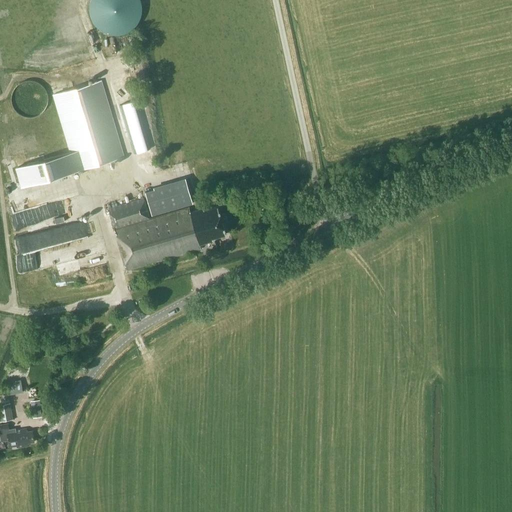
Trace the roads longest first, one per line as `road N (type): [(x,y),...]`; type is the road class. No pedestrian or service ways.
road 1 (tertiary): [(54,511),(60,432),(103,356),(149,321),(322,229)]
road 2 (unclassified): [(322,229),(274,0)]
road 3 (tertiary): [(511,139),(322,229)]
